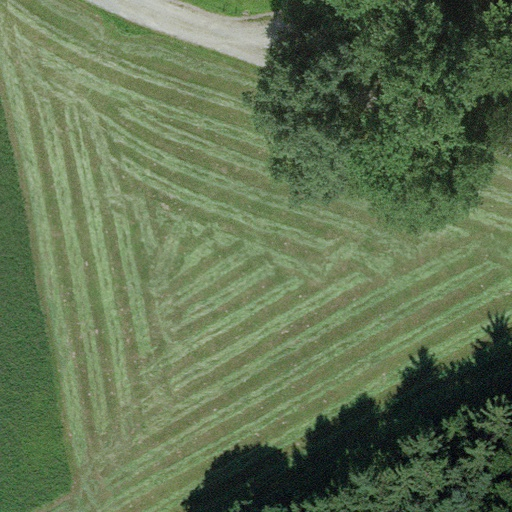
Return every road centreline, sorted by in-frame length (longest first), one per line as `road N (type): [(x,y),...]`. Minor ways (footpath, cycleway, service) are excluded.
road 1 (track): [(250,51),(511,142)]
road 2 (track): [(250,51),(373,34),(432,0)]
road 3 (track): [(120,0),(250,51)]
